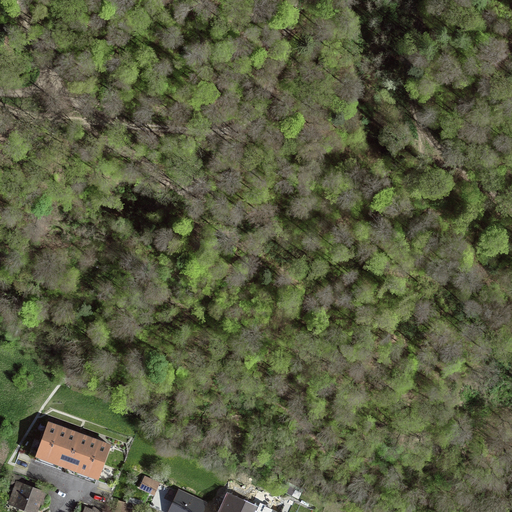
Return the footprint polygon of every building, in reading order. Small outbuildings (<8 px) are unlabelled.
[(71,472),(96,481),(110,445),(49,423),(36,459),(60,468),(62,465),(72,469),(71,472)] [(34,511),(43,492),(23,485),(25,479),(14,475),(12,481),(17,483),(13,493),(17,494),(14,504),(34,511)] [(156,482),(144,477),(140,487),(151,492),(156,482)] [(201,511),(205,504),(179,492),(169,511),(201,511)] [(256,511),(258,510),(230,498),(223,511),(256,511)]
